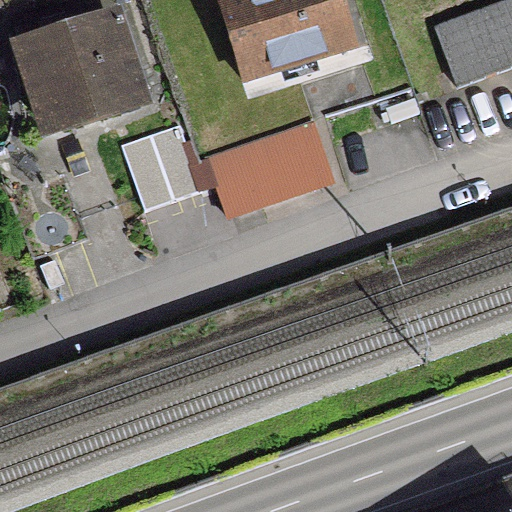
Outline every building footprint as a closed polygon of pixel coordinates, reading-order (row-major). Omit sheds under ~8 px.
[(219,0),(214,2),(239,84),(349,50),(334,0),(219,0)] [(511,1),(431,31),(453,91),(511,69),(511,1)] [(37,26),(11,34),(44,133),(137,103),(111,23),(68,38),(63,24),(39,32),(37,26)] [(410,102),(381,112),(386,126),(415,116),(410,102)] [(194,164),(203,161),(223,220),(261,207),(241,148),(244,146),(242,140),(245,139),(236,113),(197,126),(202,140),(188,145),(194,164)]
